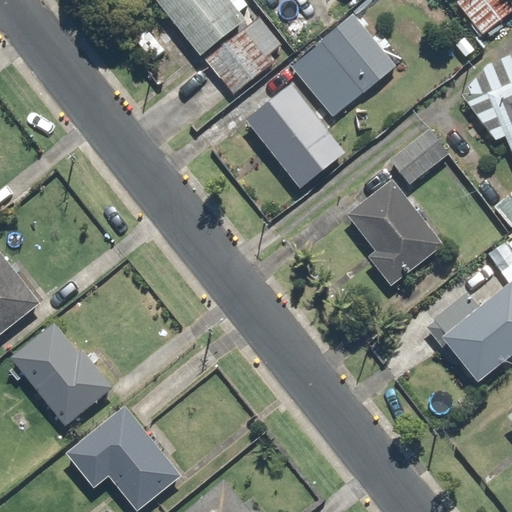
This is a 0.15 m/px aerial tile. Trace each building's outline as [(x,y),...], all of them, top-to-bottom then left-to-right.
[(158,0),(238,98),(285,61),(277,50),(286,43),(264,15),(254,23),(244,11),(254,3),(251,0),(158,0)] [(485,34),(511,11),(511,0),(459,0),(457,1),(485,34)] [(404,60),(359,8),(294,64),(339,116),(404,60)] [(508,136),(511,145),(511,35),(484,46),(491,63),(466,92),(499,140),(508,136)] [(350,151),(294,81),(249,118),(305,187),(350,151)] [(452,154),(431,128),(391,160),(412,186),(452,154)] [(447,245),(395,179),(351,213),(380,249),(373,255),(396,285),(447,245)] [(511,226),(511,193),(496,207),(511,227),(511,226)] [(0,336),(45,300),(0,244),(0,336)] [(511,284),(508,287),(483,255),(457,276),(469,291),(438,315),(442,320),(431,328),(451,353),(457,348),(483,381),(511,358),(511,284)] [(57,320),(14,355),(70,425),(120,385),(93,352),(87,358),(57,320)] [(187,474),(129,405),(71,452),(99,486),(113,475),(141,511),(187,474)] [(258,511),(226,474),(182,511),(258,511)]
